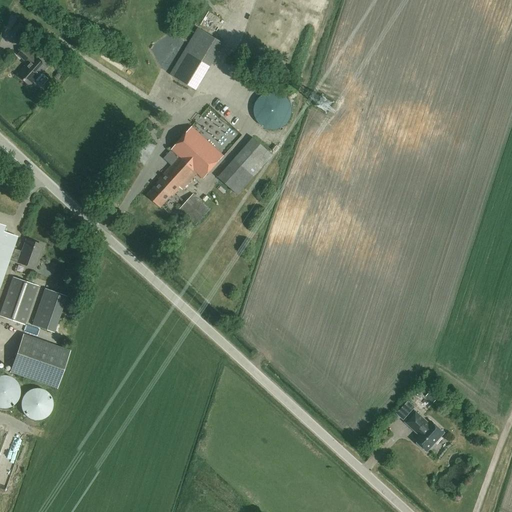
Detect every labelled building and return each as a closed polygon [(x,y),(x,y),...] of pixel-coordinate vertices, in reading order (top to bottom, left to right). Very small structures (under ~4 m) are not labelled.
[(20,23),(16,29),(11,34),(17,39),(17,38),(23,43),(30,36),(24,31),(26,28),(20,23)] [(181,86),(183,83),(195,91),(224,44),(198,28),(188,44),(192,47),(188,54),(184,52),(169,75),(177,80),(175,82),(181,86)] [(28,63),(18,75),(29,86),(47,66),(35,55),(35,56),(24,48),(18,54),(28,63)] [(254,106),(253,111),(254,116),(256,121),(259,125),(264,128),(269,130),(274,130),(280,128),(284,125),(288,121),(290,116),(291,111),(290,106),(288,101),(284,97),(280,94),(274,92),(269,92),(264,94),(259,97),(256,101),(254,106)] [(159,181),(147,196),(159,207),(171,195),(172,196),(180,188),(182,190),(197,174),(203,179),(223,157),(190,127),(170,150),(170,151),(163,159),(170,166),(158,180),(159,181)] [(237,195),(253,177),(272,156),(253,138),(217,177),(237,195)] [(142,154),(139,163),(151,167),(157,149),(141,143),(137,152),(142,154)] [(179,209),(196,225),(210,210),(193,194),(179,209)] [(16,236),(2,232),(4,226),(0,224),(0,281),(8,259),(34,268),(42,245),(26,240),(22,251),(11,248),(16,236)] [(13,277),(0,313),(0,316),(24,324),(37,286),(13,277)] [(65,296),(45,289),(32,325),(52,333),(65,296)] [(69,351),(22,334),(9,372),(56,388),(69,351)] [(19,396),(20,391),(19,386),(16,382),(13,378),(8,376),(3,375),(0,375),(0,407),(3,408),(8,407),(13,405),(16,401),(19,396)] [(25,415),(29,419),(35,421),(41,421),(46,418),(51,414),(53,408),(54,403),(52,397),(49,393),(44,389),(38,388),(33,389),(27,392),(24,395),(21,400),(21,406),(22,411),(25,415)] [(439,397),(431,391),(426,397),(434,404),(439,397)] [(436,445),(435,443),(444,433),(431,421),(429,424),(415,411),(405,422),(419,435),(414,440),(427,452),(430,448),(432,449),(436,445)]
